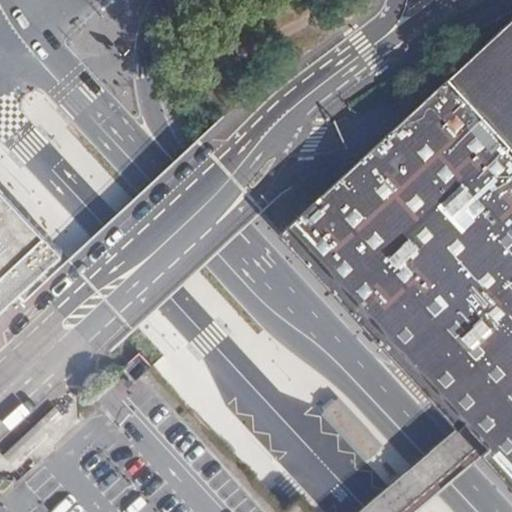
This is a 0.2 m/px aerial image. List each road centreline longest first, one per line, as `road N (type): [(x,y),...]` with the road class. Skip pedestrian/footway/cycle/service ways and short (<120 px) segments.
road 1 (secondary): [(485,511),(184,194)]
road 2 (tertiary): [(0,408),(107,305),(201,192)]
road 3 (tertiary): [(201,192),(0,368)]
road 4 (tertiary): [(201,192),(387,39)]
road 5 (secondary): [(184,194),(131,148),(26,29)]
road 6 (primary): [(184,194),(149,74),(153,24),(164,0)]
